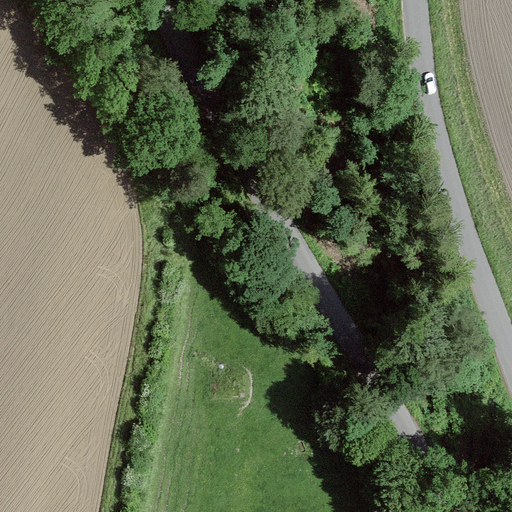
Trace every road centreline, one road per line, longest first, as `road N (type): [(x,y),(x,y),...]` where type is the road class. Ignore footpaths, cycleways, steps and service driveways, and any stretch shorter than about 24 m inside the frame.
road 1 (unclassified): [(448,511),(437,476),(249,171),(161,0)]
road 2 (unclassified): [(415,0),(434,116),(511,354)]
